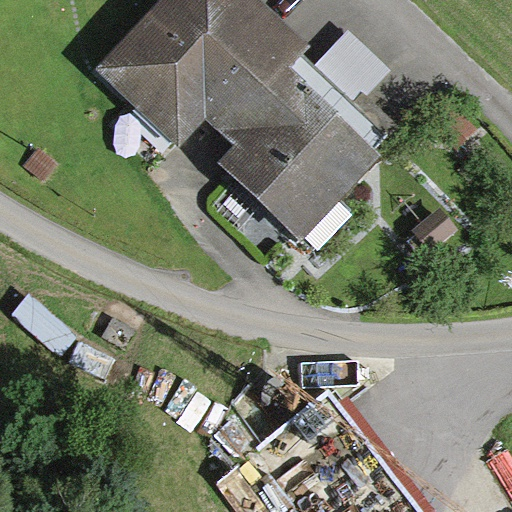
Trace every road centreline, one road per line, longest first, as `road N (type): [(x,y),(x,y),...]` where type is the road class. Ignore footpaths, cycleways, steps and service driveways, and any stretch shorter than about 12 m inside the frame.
road 1 (track): [(0,209),(190,303),(281,328),(366,339),(511,331)]
road 2 (track): [(394,0),(511,115)]
